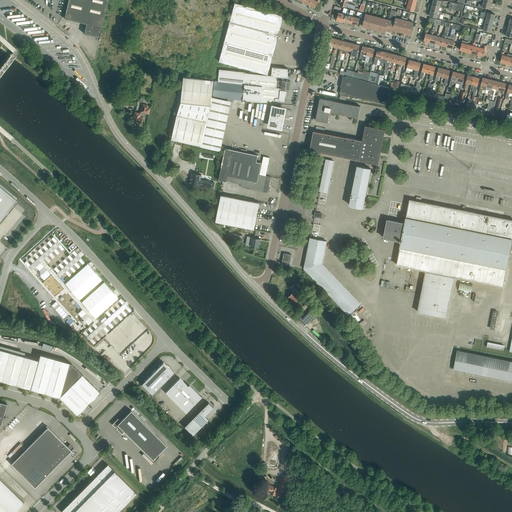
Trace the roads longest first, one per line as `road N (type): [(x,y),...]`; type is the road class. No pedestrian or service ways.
road 1 (unclassified): [(149,511),(254,390),(104,230)]
road 2 (unclassified): [(256,288),(115,130),(71,43),(16,0)]
road 3 (unclassified): [(511,422),(417,420),(256,288)]
road 4 (unclassified): [(256,288),(267,274),(323,23)]
road 5 (unclassified): [(48,215),(166,340)]
road 6 (unclassified): [(76,431),(166,340)]
